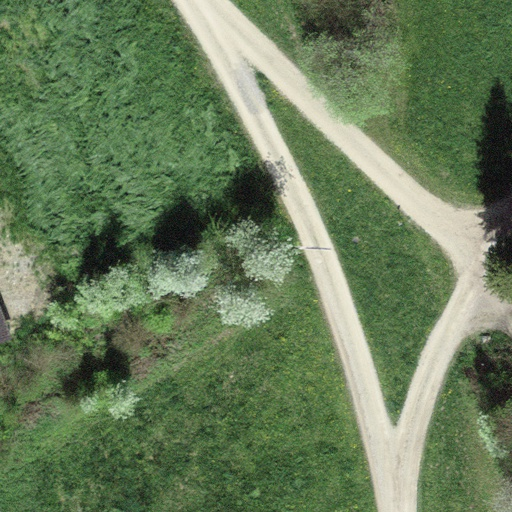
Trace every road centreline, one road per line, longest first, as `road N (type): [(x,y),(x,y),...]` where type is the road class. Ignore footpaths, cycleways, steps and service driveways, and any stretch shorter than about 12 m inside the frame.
road 1 (unclassified): [(195,0),(318,246),(400,511)]
road 2 (track): [(205,0),(481,262),(511,304)]
road 3 (track): [(399,497),(435,358),(481,262),(511,222)]
